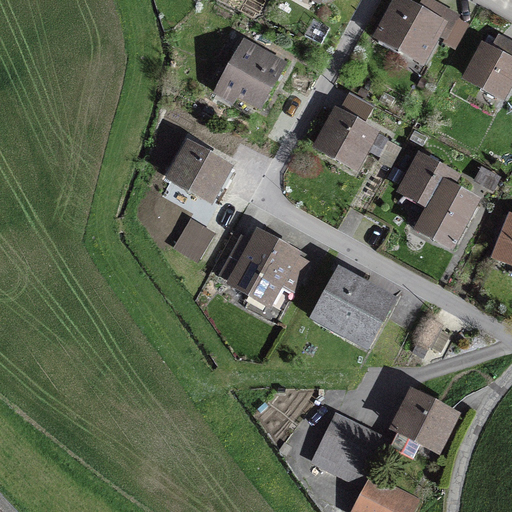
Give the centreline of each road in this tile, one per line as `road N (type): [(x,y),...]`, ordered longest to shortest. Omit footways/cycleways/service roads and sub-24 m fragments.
road 1 (residential): [(377,0),(281,177),(279,205),(511,340)]
road 2 (residential): [(457,511),(471,446),(511,385)]
